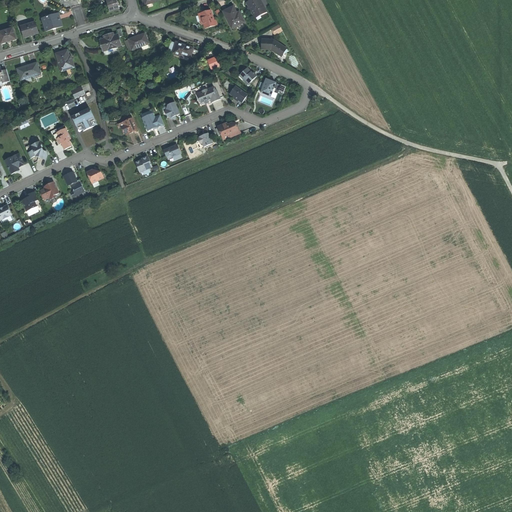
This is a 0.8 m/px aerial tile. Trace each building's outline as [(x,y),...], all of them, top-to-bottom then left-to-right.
[(117,0),(112,0),(107,2),(110,12),(114,10),(120,9),(117,0)] [(265,8),(260,0),(253,0),(247,3),(255,18),(267,12),(265,8)] [(260,0),(265,8),(269,6),(265,0),(260,0)] [(223,12),(231,29),(244,23),(239,12),(237,13),(233,7),(228,9),(223,12)] [(215,25),(211,11),(205,12),(200,14),(203,24),(204,28),(215,25)] [(54,29),(62,26),(58,14),(43,19),(47,31),(54,29)] [(27,25),(21,27),(24,37),(25,37),(31,36),(38,34),(35,23),(27,25)] [(282,31),(279,25),(272,29),(275,35),(282,31)] [(13,28),(0,32),(0,38),(2,44),(7,42),(8,42),(9,42),(11,41),(16,39),(13,28)] [(100,41),(103,51),(108,50),(108,51),(117,48),(117,47),(121,46),(118,35),(114,37),(113,34),(107,36),(104,37),(105,39),(100,41)] [(147,39),(145,34),(129,40),(132,50),(133,50),(141,47),(147,44),(149,44),(147,39)] [(274,40),(262,39),(261,49),(270,50),(274,53),(281,57),(287,49),(274,40)] [(176,43),(172,42),(167,54),(171,55),(172,54),(176,43)] [(182,45),(176,43),(172,54),(178,57),(179,54),(190,58),(192,51),(193,49),(187,46),(187,47),(184,46),(182,45)] [(61,72),(74,68),(71,56),(69,57),(68,51),(61,53),(56,55),(61,72)] [(40,75),(37,63),(26,67),(17,69),(21,81),(40,75)] [(3,84),(10,82),(6,69),(2,70),(0,67),(0,66),(0,79),(2,79),(3,84)] [(248,86),(257,78),(254,74),(253,75),(250,73),(247,70),(241,76),(245,79),(243,81),(248,86)] [(266,80),(261,93),(266,95),(271,97),(273,92),(274,89),(276,84),(266,80)] [(278,91),(283,93),(286,86),(280,84),(278,91)] [(242,104),(248,96),(236,87),(230,95),(235,99),(238,101),(242,104)] [(75,99),(85,95),(82,88),(72,92),(75,99)] [(202,93),(197,95),(201,106),(205,104),(209,103),(211,102),(212,104),(216,102),(220,100),(217,92),(216,92),(214,88),(207,91),(205,90),(203,91),(202,93)] [(73,100),(67,103),(69,109),(75,106),(73,100)] [(180,115),(175,104),(168,106),(165,113),(168,118),(173,120),(175,120),(176,119),(176,117),(180,115)] [(90,109),(72,117),(78,129),(82,128),(84,131),(89,129),(94,126),(92,123),(96,121),(90,109)] [(144,121),(148,131),(151,130),(153,129),(154,128),(157,127),(158,128),(164,125),(160,116),(155,118),(153,114),(144,118),(145,120),(144,121)] [(137,130),(133,120),(124,123),(125,127),(123,128),(126,134),(128,133),(129,135),(132,134),(134,133),(133,132),(137,130)] [(219,128),(224,140),(239,134),(235,125),(233,124),(228,126),(227,124),(223,126),(219,128)] [(50,132),(52,136),(57,133),(60,132),(61,130),(63,131),(66,130),(64,126),(50,132)] [(71,140),(66,130),(63,131),(61,130),(60,132),(57,133),(59,139),(57,140),(60,145),(61,145),(64,151),(68,149),(72,147),(69,141),(71,140)] [(212,145),(208,134),(204,136),(203,134),(201,135),(200,136),(198,140),(200,145),(202,144),(204,148),(212,145)] [(43,147),(40,142),(35,144),(36,147),(32,148),(34,151),(28,153),(31,158),(35,156),(46,160),(47,157),(48,154),(47,152),(43,151),(41,148),(43,147)] [(169,149),(164,151),(166,158),(171,156),(172,158),(181,155),(178,147),(174,149),(174,147),(169,149)] [(19,154),(8,159),(11,165),(7,166),(11,175),(15,173),(19,171),(18,168),(24,165),(19,154)] [(152,168),(148,157),(144,159),(144,160),(142,161),(136,164),(140,173),(152,168)] [(92,184),(104,179),(101,174),(96,172),(92,171),(87,173),(92,184)] [(77,182),(73,173),(67,176),(64,178),(68,187),(69,186),(70,189),(71,188),(74,193),(76,197),(85,192),(80,183),(78,184),(77,182)] [(59,194),(53,183),(47,186),(48,188),(45,189),(39,192),(44,201),(49,198),(50,200),(56,198),(55,196),(59,194)] [(34,202),(39,200),(35,192),(31,194),(29,195),(30,197),(26,199),(21,201),(26,212),(36,207),(34,202)] [(0,220),(12,215),(7,206),(3,208),(1,209),(0,209),(0,220)]
